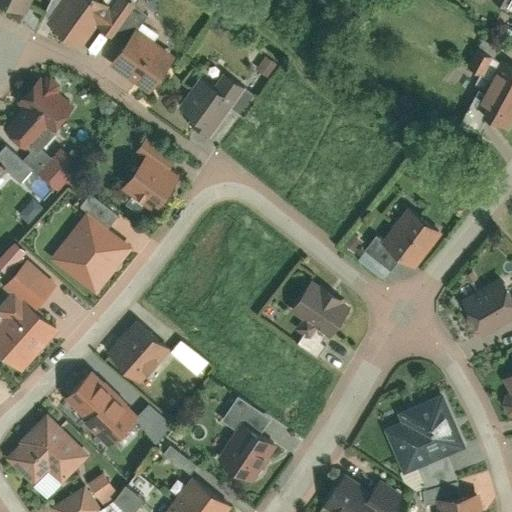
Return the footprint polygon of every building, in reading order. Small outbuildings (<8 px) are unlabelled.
[(0,0),(28,12),(32,0),(0,0)] [(62,0),(46,22),(81,48),(101,20),(104,22),(99,28),(112,37),(137,2),(134,0),(119,0),(112,10),(110,8),(111,6),(102,0),(62,0)] [(139,25),(110,63),(150,93),(178,55),(139,25)] [(468,63),(484,72),(493,55),(477,46),(468,63)] [(482,75),(491,79),(502,60),(493,55),(484,72),(482,75)] [(511,116),(511,61),(503,57),(502,60),(491,79),(481,98),(488,103),(484,111),(508,124),(511,116)] [(271,74),(279,63),(271,58),(263,69),(271,74)] [(235,80),(224,73),(217,83),(228,90),(235,80)] [(201,76),(179,107),(193,117),(188,123),(200,131),(204,125),(210,129),(233,98),(201,76)] [(75,110),(36,79),(17,102),(23,106),(3,131),(27,150),(46,125),(56,133),(75,110)] [(147,154),(169,170),(176,161),(146,138),(135,152),(144,159),(147,154)] [(0,160),(10,150),(0,140),(0,160)] [(52,158),(39,174),(57,190),(81,163),(63,147),(52,158)] [(32,168),(39,174),(52,158),(44,151),(41,155),(42,157),(32,168)] [(144,159),(122,188),(132,195),(145,205),(155,212),(181,178),(169,170),(147,154),(144,159)] [(411,162),(402,173),(413,182),(422,171),(411,162)] [(87,211),(109,228),(119,215),(90,192),(79,207),(86,212),(87,211)] [(390,227),(410,202),(399,193),(379,218),(390,227)] [(145,205),(132,195),(125,205),(138,215),(145,205)] [(34,198),(19,213),(28,223),(44,208),(34,198)] [(444,230),(409,205),(384,239),(382,242),(401,256),(417,267),(444,230)] [(97,295),(134,248),(109,228),(87,211),(86,212),(50,258),(97,295)] [(356,253),(366,240),(355,232),(345,244),(356,253)] [(391,269),(401,256),(382,242),(384,239),(377,234),(365,251),(391,269)] [(19,237),(0,254),(0,265),(8,274),(32,252),(19,237)] [(23,298),(25,296),(37,308),(58,286),(28,258),(2,285),(11,293),(14,290),(23,298)] [(511,290),(504,275),(462,298),(482,335),(511,318),(511,290)] [(310,282),(291,309),(304,317),(295,329),(305,336),(310,339),(318,328),(327,334),(331,337),(350,310),(338,302),(342,297),(324,284),(320,289),(310,282)] [(0,351),(22,372),(61,330),(37,308),(25,296),(23,298),(14,290),(0,304),(0,313),(4,317),(0,320),(0,351)] [(137,320),(108,352),(141,382),(170,349),(137,320)] [(327,334),(318,328),(310,339),(305,336),(300,343),(319,357),(327,345),(322,342),(327,334)] [(182,340),(171,353),(183,363),(194,351),(182,340)] [(194,351),(183,363),(198,376),(210,362),(195,350),(194,351)] [(505,395),(503,404),(509,413),(511,414),(511,371),(503,377),(511,391),(505,395)] [(113,395),(91,373),(67,396),(90,418),(113,395)] [(384,428),(403,473),(417,467),(447,454),(466,446),(443,391),(396,411),(400,421),(384,428)] [(242,420),(261,433),(272,417),(238,394),(222,418),(237,429),(242,420)] [(136,417),(113,395),(90,418),(88,421),(110,443),(136,417)] [(90,454),(47,412),(20,440),(21,441),(5,457),(33,485),(49,468),(63,482),(90,454)] [(252,481),(277,444),(261,433),(242,420),(237,429),(217,457),(252,481)] [(163,453),(190,473),(197,464),(170,443),(163,453)] [(447,454),(417,467),(426,486),(457,478),(447,454)] [(49,468),(33,485),(47,498),(63,482),(49,468)] [(104,472),(88,483),(104,505),(120,494),(104,472)] [(346,474),(325,506),(332,511),(369,511),(378,499),(380,496),(346,474)] [(194,475),(165,511),(228,511),(233,505),(194,475)] [(436,497),(460,493),(457,478),(426,486),(428,503),(437,502),(436,497)] [(85,483),(51,507),(54,511),(95,511),(102,507),(85,483)] [(128,487),(116,501),(128,511),(131,511),(142,499),(128,487)] [(460,493),(436,497),(437,502),(438,508),(436,508),(436,511),(484,511),(481,490),(460,493)] [(392,511),(394,509),(378,499),(369,511),(392,511)]
